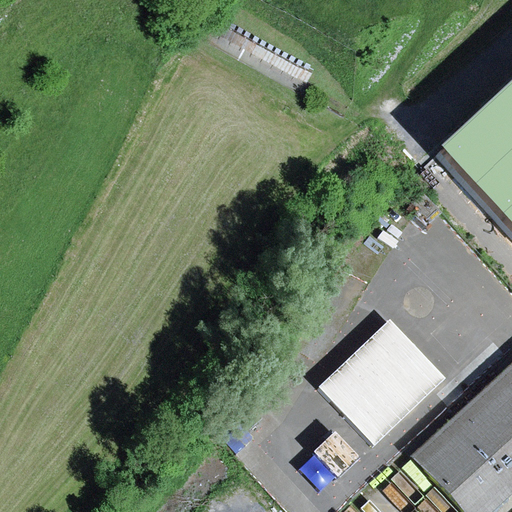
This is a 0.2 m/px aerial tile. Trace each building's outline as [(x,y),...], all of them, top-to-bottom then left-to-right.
[(511,86),(435,158),(511,241),(511,86)] [(442,381),(388,324),(317,391),(371,449),(442,381)] [(511,371),(435,442),(435,453),(439,457),(423,472),(459,511),(487,511),(511,489),(511,371)] [(357,461),(332,435),(310,456),(335,482),(357,461)] [(442,511),(402,469),(355,511),(442,511)]
